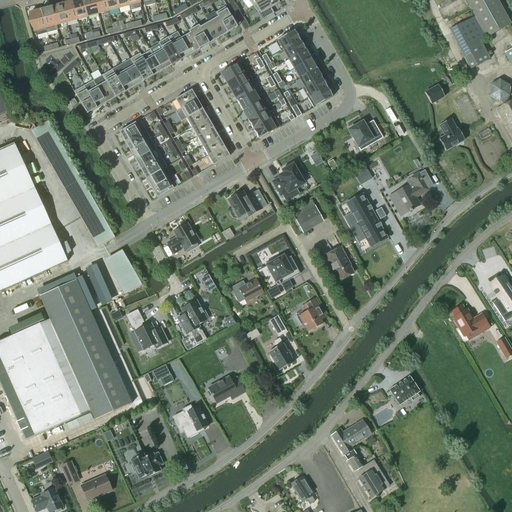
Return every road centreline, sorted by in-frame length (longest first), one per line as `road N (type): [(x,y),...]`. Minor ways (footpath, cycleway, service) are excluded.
road 1 (residential): [(219,511),(318,436),(456,263),(511,214)]
road 2 (residential): [(137,511),(268,426),(349,330)]
road 3 (residential): [(250,167),(358,105),(305,11)]
road 4 (residential): [(197,72),(92,131),(146,226)]
road 5 (unclassified): [(382,293),(455,211),(511,173)]
road 6 (residential): [(349,330),(282,219)]
road 7 (residential): [(305,11),(197,72)]
